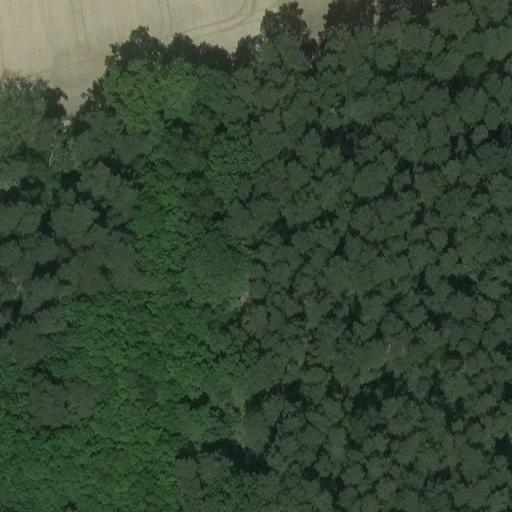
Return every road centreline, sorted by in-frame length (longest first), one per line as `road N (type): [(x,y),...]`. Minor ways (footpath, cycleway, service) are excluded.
road 1 (track): [(0,137),(473,0)]
road 2 (track): [(215,73),(247,511)]
